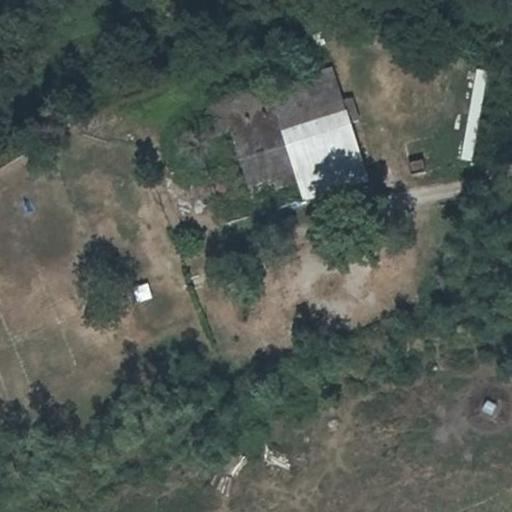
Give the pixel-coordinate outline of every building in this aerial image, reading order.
[(284,133),(348,114),(335,68),(270,88),(279,115),(284,133)] [(279,115),(270,88),(212,106),(221,133),(232,129),(279,115)] [(348,114),(284,133),(288,146),(300,183),(305,199),(369,180),(348,114)] [(288,146),(284,133),(279,115),(232,129),(242,160),(288,146)] [(288,146),(242,160),(253,197),(300,183),(288,146)]
